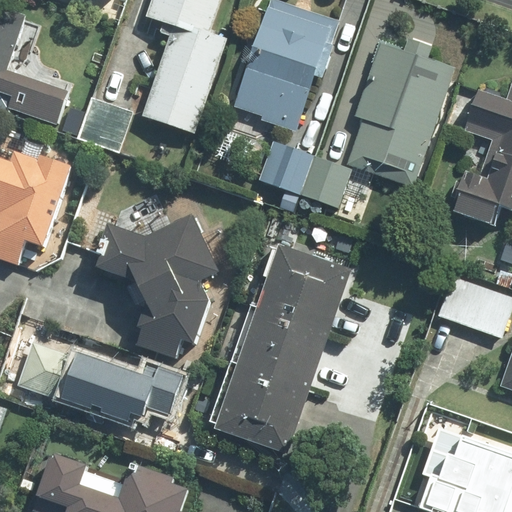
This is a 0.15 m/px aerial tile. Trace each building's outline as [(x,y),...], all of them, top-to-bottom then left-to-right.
[(0,0),(0,97),(15,104),(12,112),(55,131),(74,91),(7,61),(31,6),(16,0),(0,0)] [(72,0),(116,12),(119,0),(72,0)] [(221,0),(149,0),(142,22),(173,33),(147,109),(96,91),(77,146),(120,160),(136,116),(198,137),(230,44),(209,37),(221,0)] [(334,16),(279,0),(270,0),(236,113),(299,132),(334,16)] [(361,120),(348,162),(418,185),(458,60),(377,35),(351,117),(361,120)] [(511,86),(507,103),(462,88),(448,131),(488,144),(477,177),(463,173),(450,212),(496,227),(501,212),(511,216),(511,86)] [(14,160),(0,156),(0,261),(19,267),(25,245),(42,250),(68,159),(18,145),(14,160)] [(354,173),(273,146),(262,181),(342,208),(354,173)] [(161,241),(110,227),(98,272),(156,287),(139,351),(193,365),(219,265),(198,260),(209,218),(170,208),(161,241)] [(355,272),(276,247),(216,433),(296,458),(355,272)] [(511,316),(511,295),(454,274),(437,321),(502,344),(511,316)] [(142,378),(30,342),(14,389),(145,431),(151,412),(173,419),(187,376),(147,363),(142,378)] [(511,395),(511,356),(500,392),(511,395)] [(511,511),(511,449),(440,428),(417,505),(440,511),(511,511)] [(21,511),(184,511),(195,485),(134,461),(116,506),(77,490),(86,468),(45,451),(21,511)]
